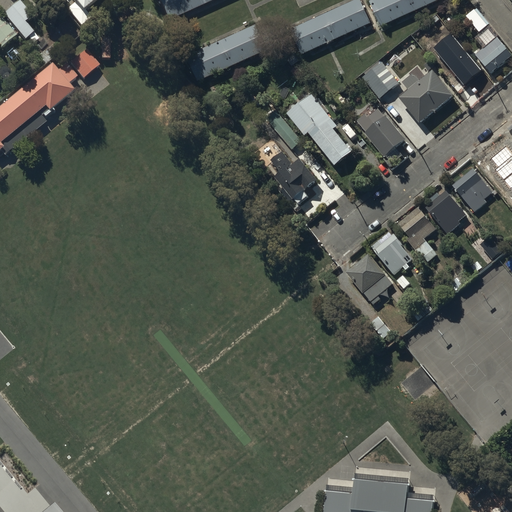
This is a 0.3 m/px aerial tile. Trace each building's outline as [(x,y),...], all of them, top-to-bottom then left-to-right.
[(20,0),(18,0),(4,12),(19,31),(21,29),(27,36),(34,30),(26,19),(32,14),(20,0)] [(70,0),(75,5),(68,10),(82,28),(91,20),(84,13),(100,0),(70,0)] [(159,0),(168,18),(208,0),(159,0)] [(351,0),(290,29),(301,53),(369,21),(358,0),(351,0)] [(368,0),(380,25),(435,0),(368,0)] [(1,15),(0,16),(0,42),(14,32),(1,15)] [(187,54),(198,79),(268,48),(256,23),(187,54)] [(483,48),(476,53),(491,71),(511,55),(491,30),(477,41),(483,48)] [(451,31),(432,47),(464,85),(483,69),(451,31)] [(85,49),(70,62),(83,78),(99,64),(85,49)] [(382,61),(363,76),(380,98),(399,82),(382,61)] [(0,105),(0,147),(4,145),(0,141),(45,104),(50,109),(75,90),(53,62),(0,105)] [(408,87),(398,96),(420,122),(453,93),(432,69),(420,80),(413,72),(403,81),(408,87)] [(311,92),(288,111),(305,134),(309,131),(335,163),(352,150),(334,127),(337,124),(311,92)] [(366,130),(365,132),(385,154),(405,137),(379,107),(369,116),(365,112),(357,119),(366,130)] [(275,109),(266,117),(293,148),(302,141),(275,109)] [(274,156),(270,159),(279,170),(274,175),(293,198),(294,197),(298,202),(307,194),(303,189),(317,178),(299,158),(293,163),(282,150),(274,156)] [(511,159),(501,169),(511,182),(511,159)] [(474,166),(453,183),(474,211),(487,201),(484,198),(494,191),(474,166)] [(432,201),(426,206),(448,233),(461,223),(459,220),(467,214),(448,189),(440,194),(438,191),(429,198),(432,201)] [(409,235),(406,238),(426,263),(437,253),(425,238),(437,228),(418,205),(397,222),(401,227),(402,226),(409,235)] [(390,231),(371,245),(394,274),(404,266),(406,269),(410,266),(413,258),(394,232),(392,234),(390,231)] [(369,252),(347,271),(363,292),(364,291),(374,304),(381,298),(378,295),(393,283),(369,252)] [(465,283),(458,275),(447,285),(453,293),(465,283)] [(431,301),(426,294),(414,304),(424,316),(433,309),(428,303),(431,301)] [(379,315),(370,322),(384,338),(392,331),(379,315)] [(0,454),(0,472),(16,478),(19,480),(25,464),(8,457),(0,454)] [(326,490),(323,511),(432,511),(434,501),(407,498),(408,483),(354,478),(353,492),(326,490)]
